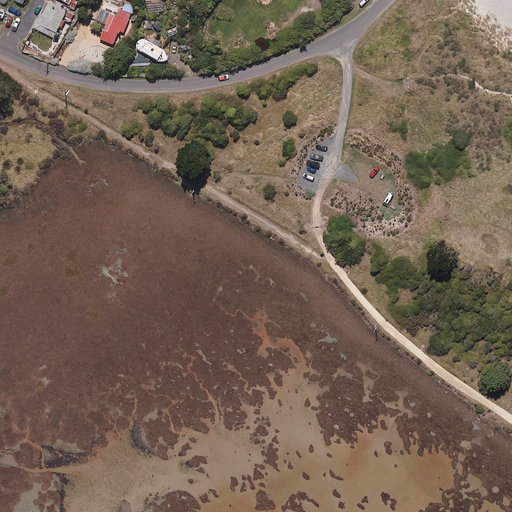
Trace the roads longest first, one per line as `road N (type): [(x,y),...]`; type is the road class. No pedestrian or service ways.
road 1 (secondary): [(0,49),(80,79),(187,85),(265,68),(341,34)]
road 2 (unclassified): [(325,183),(345,109),(341,34)]
